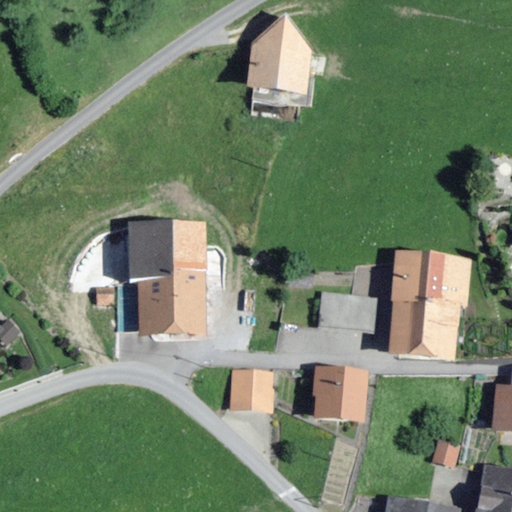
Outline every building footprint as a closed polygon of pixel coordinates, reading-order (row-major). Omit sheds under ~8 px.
[(276,22),(244,49),(237,94),(294,104),(302,57),(276,22)] [(207,331),(206,221),(129,222),(130,301),(141,301),(142,332),(207,331)] [(468,306),(473,256),(392,249),(387,300),(392,300),(387,355),(452,361),(457,305),(468,306)] [(109,310),(109,291),(92,291),(92,310),(109,310)] [(321,328),(377,330),(378,298),(323,296),(321,328)] [(0,337),(6,344),(19,331),(8,320),(0,328),(0,337)] [(366,424),(370,372),(318,368),(314,420),(366,424)] [(272,413),(274,371),(232,369),(230,411),(272,413)] [(511,434),(511,387),(499,386),(495,434),(511,434)] [(450,471),(456,450),(435,444),(429,466),(450,471)] [(511,511),(511,469),(485,464),(476,511),(511,511)] [(460,511),(461,507),(389,494),(385,511),(460,511)]
